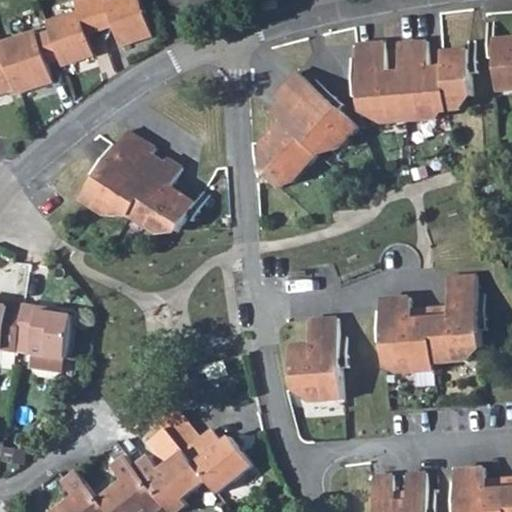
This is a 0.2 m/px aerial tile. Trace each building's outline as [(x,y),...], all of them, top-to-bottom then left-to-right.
[(86,29),(100,25),(91,0),(80,0),(76,1),(79,12),(49,22),(52,32),(62,60),(64,67),(96,57),(86,29)] [(115,0),(109,2),(107,0),(91,0),(100,25),(113,20),(122,48),(154,37),(141,0),(115,0)] [(511,10),(492,11),(493,34),(511,33),(511,10)] [(37,31),(2,43),(16,91),(18,95),(55,83),(49,64),(62,60),(52,32),(39,36),(37,31)] [(0,96),(16,91),(2,43),(0,39),(0,96)] [(511,39),(496,40),(500,92),(511,91),(511,39)] [(387,43),(357,45),(363,113),(376,112),(377,123),(380,125),(392,124),(391,119),(422,117),(422,121),(438,120),(440,118),(440,113),(462,111),(466,106),(465,98),(475,97),(471,51),(444,53),(445,68),(431,69),(429,42),(399,45),(402,73),(389,74),(387,43)] [(284,124),(263,147),(265,175),(281,189),(289,181),(292,184),(296,183),(332,142),(340,149),(343,149),(361,128),(299,73),(277,97),(283,102),(273,114),(284,124)] [(130,131),(85,201),(108,217),(116,217),(120,210),(159,235),(168,234),(172,228),(180,233),(198,204),(172,187),(184,169),(169,159),(166,163),(153,155),(157,149),(130,131)] [(383,301),(388,369),(398,368),(398,372),(402,374),(437,372),(437,365),(468,362),(474,357),(474,349),(484,349),(478,276),(449,278),(452,318),(440,319),(439,309),(428,309),(429,320),(414,321),(412,299),(383,301)] [(0,349),(2,350),(18,352),(20,340),(25,306),(9,303),(9,307),(0,305),(0,349)] [(55,379),(65,372),(66,359),(68,360),(75,317),(41,312),(41,308),(25,306),(20,340),(35,342),(33,354),(34,355),(32,368),(40,376),(55,379)] [(340,319),(311,321),(312,345),(293,346),(297,391),(310,391),(310,400),(314,403),(346,401),(340,319)] [(20,340),(18,352),(33,354),(35,342),(20,340)] [(181,410),(158,417),(175,438),(191,425),(192,424),(181,410)] [(191,425),(175,438),(186,452),(203,439),(191,425)] [(203,439),(186,452),(209,482),(220,495),(256,467),(233,438),(225,444),(215,430),(203,439)] [(151,456),(137,467),(160,496),(167,506),(171,511),(182,511),(191,506),(186,500),(209,482),(186,452),(163,471),(151,456)] [(126,482),(102,501),(110,511),(148,511),(149,511),(148,511),(160,511),(167,506),(160,496),(137,467),(128,456),(114,467),(126,482)] [(487,469),(458,471),(460,511),(511,511),(511,479),(502,480),(503,490),(488,491),(487,469)] [(80,472),(65,483),(77,498),(59,511),(110,511),(102,501),(80,472)] [(395,476),(375,478),(377,511),(431,511),(429,474),(408,475),(410,502),(397,503),(395,476)]
